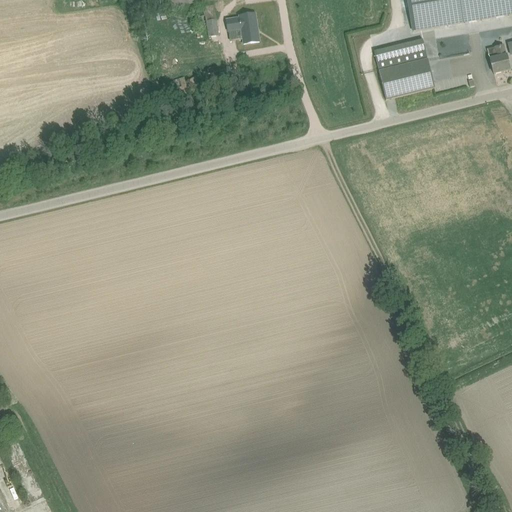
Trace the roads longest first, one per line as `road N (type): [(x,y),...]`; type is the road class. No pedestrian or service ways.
road 1 (unclassified): [(0,216),(511,91)]
road 2 (track): [(511,499),(464,403),(439,382),(321,138)]
road 3 (track): [(284,0),(321,138)]
